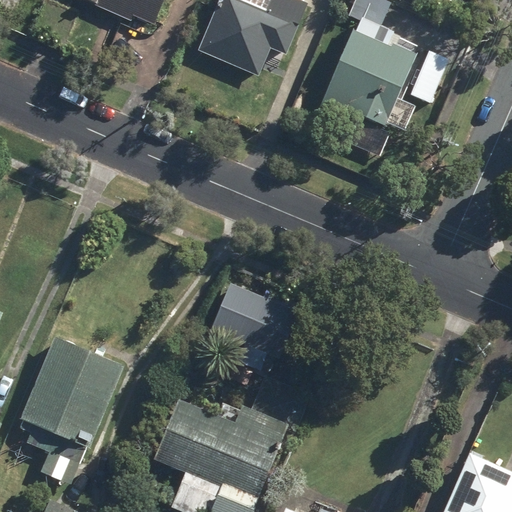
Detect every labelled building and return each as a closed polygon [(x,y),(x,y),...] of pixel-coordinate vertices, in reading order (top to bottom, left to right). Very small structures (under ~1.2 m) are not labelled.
[(90,0),(90,1),(136,21),(139,15),(159,24),(172,0),(90,0)] [(261,0),(225,0),(203,50),(267,74),(277,49),(292,55),(307,19),(292,13),(261,0)] [(350,109),(393,127),(424,54),(404,46),(409,34),(386,25),(395,3),(388,0),(359,0),(353,16),(364,21),(360,30),(357,29),(325,107),(347,116),(350,109)] [(304,310),(234,280),(214,327),(284,357),(304,310)] [(0,330),(9,311),(0,306),(0,330)] [(131,363),(61,332),(24,416),(27,417),(24,425),(35,430),(31,440),(53,450),(44,470),(74,483),(91,445),(94,446),(131,363)] [(241,420),(185,396),(159,457),(190,470),(175,505),(191,511),(256,511),(292,430),(298,432),(315,393),(268,374),(255,405),(248,402),(241,420)] [(511,511),(511,466),(475,450),(447,511),(511,511)] [(47,511),(86,511),(53,498),(47,511)] [(324,511),(307,511),(290,505),(287,511),(348,511),(328,503),(324,511)]
